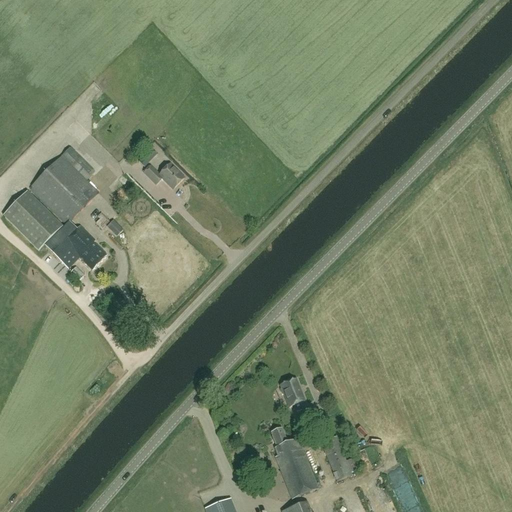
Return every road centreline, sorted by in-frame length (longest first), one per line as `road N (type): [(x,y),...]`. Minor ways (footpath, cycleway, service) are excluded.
road 1 (unclassified): [(10,511),(130,374),(493,0)]
road 2 (tertiary): [(97,511),(270,319),(511,73)]
